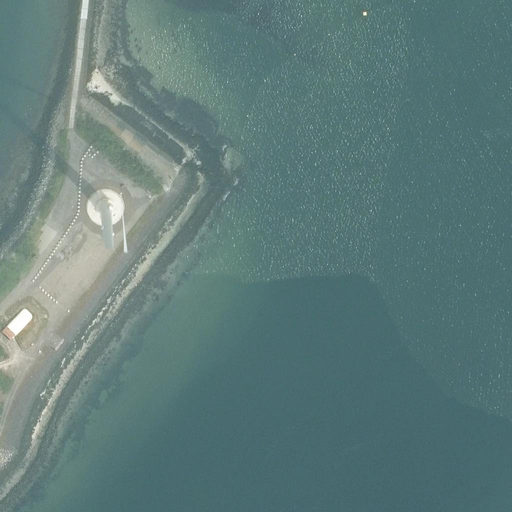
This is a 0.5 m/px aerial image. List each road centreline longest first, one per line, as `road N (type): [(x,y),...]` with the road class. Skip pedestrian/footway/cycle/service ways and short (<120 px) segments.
road 1 (track): [(0,310),(66,221),(83,0)]
road 2 (track): [(0,428),(16,380),(59,314),(23,284)]
